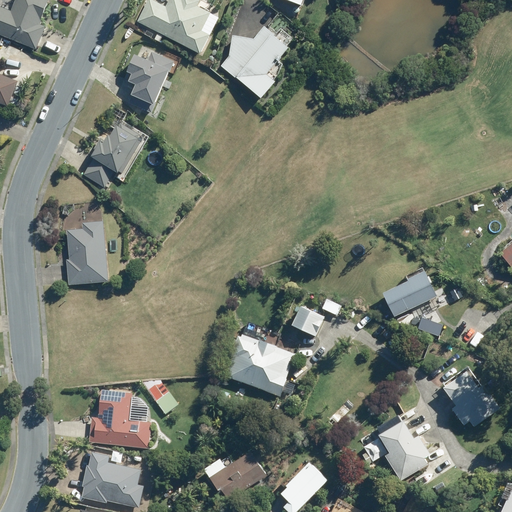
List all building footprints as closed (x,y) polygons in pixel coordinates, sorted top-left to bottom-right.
[(0,34),(38,50),(48,27),(41,24),(51,0),(18,0),(14,13),(0,7),(0,34)] [(206,33),(215,15),(201,7),(204,2),(199,0),(171,0),(168,8),(152,0),(151,0),(140,22),(205,56),(215,38),(206,33)] [(232,56),(225,65),(266,100),(279,84),(270,76),(293,50),(268,28),(257,40),(236,36),(232,56)] [(141,86),(133,103),(155,114),(177,63),(154,52),(150,62),(139,57),(129,80),(141,86)] [(2,75),(0,69),(0,65),(2,59),(0,53),(0,103),(10,107),(20,83),(2,75)] [(97,150),(101,152),(87,175),(108,188),(118,172),(121,174),(143,137),(124,125),(115,139),(112,138),(109,143),(103,140),(97,150)] [(70,232),(72,260),(69,261),(71,287),(111,283),(105,222),(84,224),(85,231),(70,232)] [(412,279),(387,291),(398,315),(440,295),(428,270),(412,277),(412,279)] [(324,298),(320,308),(335,316),(340,306),(324,298)] [(329,315),(304,304),(295,323),(320,335),(329,315)] [(228,374),(283,395),(299,353),(264,339),(263,343),(243,336),(228,374)] [(462,404),(457,408),(468,424),(474,420),(478,426),(505,407),(488,383),(483,386),(471,369),(448,386),(462,404)] [(159,381),(143,384),(156,402),(168,391),(159,381)] [(94,416),(92,440),(151,447),(154,422),(132,419),(135,392),(103,389),(101,417),(94,416)] [(409,419),(384,434),(395,451),(389,455),(404,480),(432,463),(428,457),(434,453),(423,434),(419,437),(409,419)] [(230,463),(213,473),(223,488),(225,486),(233,499),(271,475),(255,449),(231,465),(230,463)] [(113,451),(111,461),(130,465),(132,455),(113,451)] [(87,486),(84,496),(109,502),(110,500),(141,507),(147,485),(140,484),(143,469),(110,462),(112,456),(94,452),(91,465),(89,464),(84,485),(87,486)] [(316,460),(291,485),(292,486),(286,492),(293,499),(287,506),(293,511),(298,511),(333,478),(316,460)]
